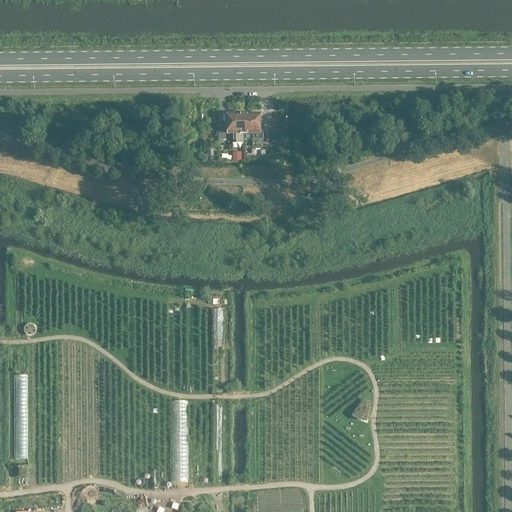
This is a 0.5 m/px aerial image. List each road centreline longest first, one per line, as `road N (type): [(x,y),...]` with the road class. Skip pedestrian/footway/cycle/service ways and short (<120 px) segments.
road 1 (track): [(310,489),(364,479),(376,462),(376,391),(355,362),(320,362),(262,395),(182,397),(134,378),(85,341),(0,342)]
road 2 (primary): [(511,53),(0,59)]
road 3 (primary): [(0,75),(511,70)]
road 4 (track): [(67,487),(93,480),(159,494),(295,485),(310,489),(311,511)]
